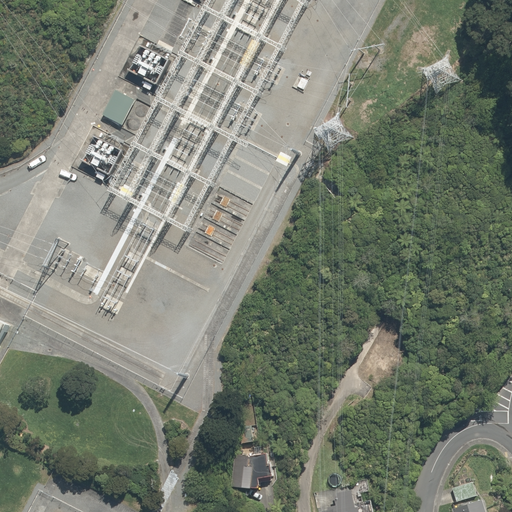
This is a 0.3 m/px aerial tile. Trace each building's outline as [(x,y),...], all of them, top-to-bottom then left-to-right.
[(144,106),(117,92),(102,120),(129,134),(144,106)] [(128,153),(97,136),(83,163),(114,180),(128,153)] [(25,212),(8,204),(0,220),(0,225),(15,233),(25,212)] [(0,352),(11,332),(0,326),(0,352)] [(289,466),(253,439),(223,479),(266,511),(274,511),(295,486),(282,476),(289,466)] [(477,482),(453,487),(456,504),(481,498),(477,482)] [(334,511),(366,511),(365,496),(344,498),(345,509),(335,510),(334,511)] [(493,511),(490,498),(454,508),(455,511),(493,511)]
